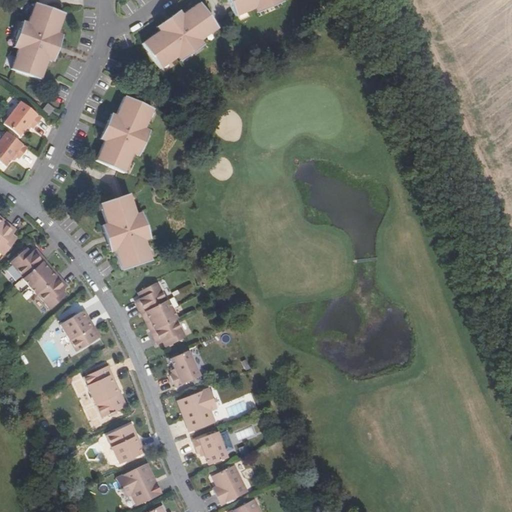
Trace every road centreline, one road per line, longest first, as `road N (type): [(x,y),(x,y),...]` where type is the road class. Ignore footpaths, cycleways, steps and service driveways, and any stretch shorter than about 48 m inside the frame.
road 1 (residential): [(193,511),(108,307),(16,207)]
road 2 (residential): [(16,207),(102,31)]
